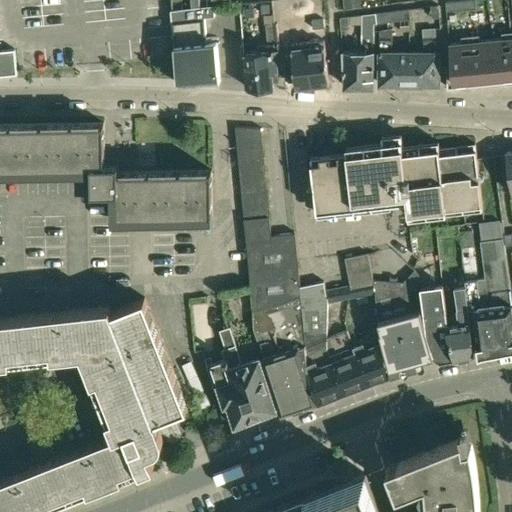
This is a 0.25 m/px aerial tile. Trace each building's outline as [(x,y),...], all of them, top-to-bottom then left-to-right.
[(344,0),(346,9),(361,7),(360,0),(344,0)] [(476,0),(471,0),(446,2),(447,12),(477,9),(476,0)] [(261,12),(272,11),(271,1),(260,2),(261,12)] [(170,9),(174,46),(178,84),(221,80),(217,41),(201,43),(198,17),(214,15),(213,5),(170,9)] [(437,7),(430,8),(431,18),(438,17),(437,7)] [(409,10),(375,15),(376,23),(410,19),(409,10)] [(376,23),(375,15),(361,17),(362,25),(376,23)] [(243,51),(246,78),(248,88),(274,88),(273,78),(279,77),(277,60),(275,61),(274,50),(279,49),(276,23),(267,24),(269,43),(261,44),(261,49),(243,51)] [(410,87),(408,50),(392,51),(392,29),(380,30),(381,83),(393,83),(396,87),(410,87)] [(425,50),(408,50),(410,87),(425,87),(428,84),(440,84),(438,50),(436,50),(434,30),(423,31),(425,50)] [(343,51),(345,84),(345,87),(371,87),(374,84),(374,34),(362,34),(362,43),(365,43),(365,51),(343,51)] [(511,37),(450,43),(452,67),(446,67),(448,88),(455,87),(467,86),(511,81),(511,37)] [(324,40),(307,42),(312,85),(329,83),(324,40)] [(307,42),(291,44),(296,87),(312,85),(307,42)] [(0,75),(17,74),(17,71),(14,48),(0,49),(0,75)] [(92,193),(118,192),(118,216),(213,214),(212,181),(213,181),(213,179),(212,179),(212,170),(119,172),(119,164),(105,164),(104,122),(0,124),(0,168),(92,167),(92,193)] [(247,237),(273,234),(261,127),(236,127),(247,237)] [(349,152),(348,146),(347,146),(348,152),(339,153),(340,159),(332,160),(331,154),(321,155),(322,161),(314,162),(313,156),(312,156),(315,182),(321,181),(321,185),(315,186),(318,211),(409,200),(410,217),(484,208),(480,179),(473,180),(472,175),(480,174),(476,143),(474,144),(475,150),(459,152),(458,145),(457,146),(457,152),(441,154),(439,142),(438,142),(439,148),(422,150),(421,144),(420,144),(421,150),(404,152),(403,146),(393,147),(394,151),(386,152),(384,136),(382,136),(384,148),(367,150),(367,144),(365,144),(366,150),(349,152)] [(466,281),(467,286),(470,309),(473,308),(479,354),(511,347),(511,300),(505,245),(504,240),(504,234),(502,219),(480,221),(486,278),(466,281)] [(460,231),(462,247),(474,246),(472,230),(460,231)] [(295,232),(273,234),(247,237),(250,272),(299,267),(296,232),(295,232)] [(353,297),(377,293),(375,281),(372,281),(366,253),(344,258),(353,297)] [(311,377),(307,344),(301,285),(299,267),(250,272),(256,337),(263,357),(281,413),(319,401),(311,377)] [(375,281),(377,293),(377,296),(383,347),(392,374),(401,371),(400,367),(407,365),(408,369),(418,366),(417,361),(429,357),(427,347),(426,330),(420,291),(419,285),(415,285),(415,280),(420,280),(420,276),(414,270),(403,282),(396,282),(396,278),(389,277),(389,281),(375,281)] [(392,374),(383,347),(380,335),(354,345),(353,341),(348,330),(330,337),(328,302),(326,289),(325,280),(301,285),(307,344),(311,377),(319,401),(320,401),(320,400),(322,399),(342,392),(344,391),(366,383),(372,381),(372,380),(374,380),(382,376),(392,374)] [(344,286),(326,289),(328,302),(347,298),(344,286)] [(443,286),(423,288),(429,333),(432,346),(435,355),(434,355),(435,357),(441,360),(455,358),(456,358),(450,333),(448,318),(443,286)] [(470,309),(467,286),(456,288),(459,317),(448,318),(450,333),(456,358),(469,356),(468,347),(472,347),(473,355),(475,355),(474,347),(469,309),(470,309)] [(189,407),(174,371),(145,298),(113,310),(111,305),(0,317),(0,360),(81,352),(114,434),(0,478),(0,511),(32,511),(48,506),(48,507),(154,466),(148,452),(151,451),(157,449),(159,448),(161,445),(162,443),(163,440),(162,436),(162,434),(165,433),(167,436),(173,434),(179,431),(172,414),(189,407)] [(220,330),(221,335),(225,348),(222,350),(225,359),(212,363),(210,357),(205,359),(220,406),(228,403),(232,415),(234,421),(235,424),(236,424),(238,423),(247,420),(249,419),(257,416),(259,415),(259,416),(263,418),(272,415),(274,410),(273,409),(275,409),(276,408),(259,355),(242,361),(230,327),(220,330)] [(479,511),(479,506),(479,497),(478,488),(477,477),(476,467),(475,461),(471,443),(470,443),(470,444),(465,445),(463,438),(464,438),(463,436),(387,465),(398,492),(427,480),(427,483),(426,483),(425,484),(424,484),(423,485),(422,486),(421,488),(421,489),(421,490),(421,491),(422,493),(422,494),(423,495),(425,496),(426,496),(427,496),(428,496),(429,499),(428,499),(428,511),(479,511)] [(379,511),(371,490),(374,490),(372,486),(370,487),(366,476),(365,474),(303,498),(267,511),(379,511)]
